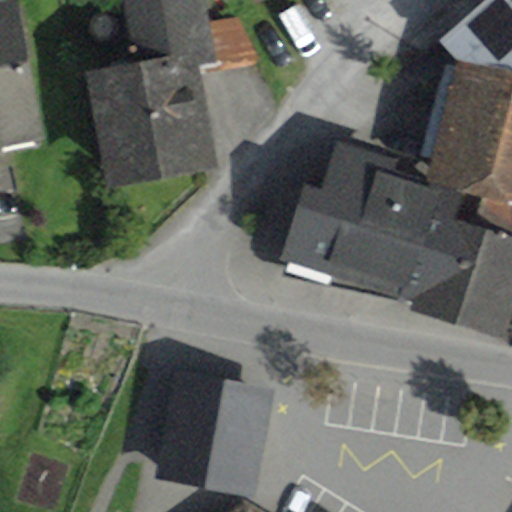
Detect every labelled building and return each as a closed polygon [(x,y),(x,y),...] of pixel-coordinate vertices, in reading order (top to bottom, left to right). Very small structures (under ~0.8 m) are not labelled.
[(120,0),(134,67),(86,76),(109,191),(218,169),(199,78),(197,68),(219,64),(210,21),(205,0),(120,0)] [(511,0),(489,0),(440,43),(457,65),(432,169),(427,185),(463,196),(511,207),(511,0)] [(18,1),(0,4),(0,153),(46,144),(18,1)] [(238,18),(210,21),(219,64),(197,68),(199,78),(262,65),(238,18)] [(320,190),(306,186),(282,262),(417,304),(413,314),(504,342),(511,314),(511,241),(455,224),(463,196),(427,185),(432,169),(335,139),(320,190)] [(273,389),(174,374),(157,482),(256,498),(273,389)] [(255,511),(242,503),(230,511),(255,511)]
